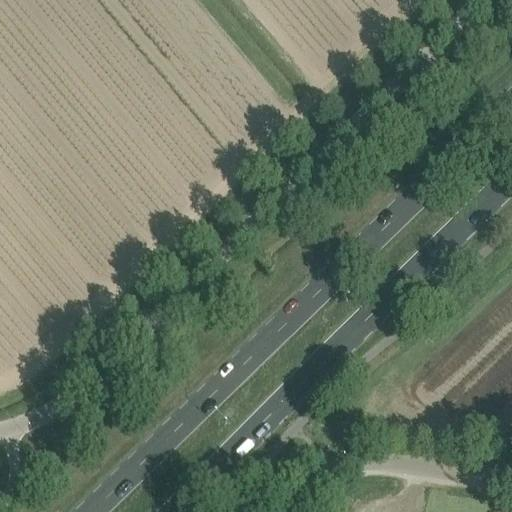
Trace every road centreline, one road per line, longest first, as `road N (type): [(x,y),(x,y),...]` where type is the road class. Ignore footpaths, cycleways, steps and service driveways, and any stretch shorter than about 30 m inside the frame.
road 1 (unclassified): [(0,431),(46,414),(84,387),(482,0)]
road 2 (primary): [(511,102),(91,511)]
road 3 (primary): [(185,511),(511,184)]
road 4 (unclassified): [(511,479),(370,462),(340,467),(295,511)]
